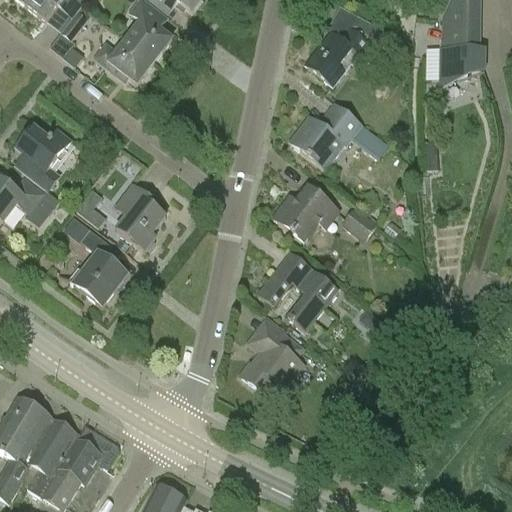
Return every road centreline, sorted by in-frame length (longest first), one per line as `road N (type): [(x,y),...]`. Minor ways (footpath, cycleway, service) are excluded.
road 1 (residential): [(238,211),(14,39)]
road 2 (residential): [(167,434),(203,371),(238,211)]
road 3 (residential): [(238,211),(275,0)]
road 4 (primary): [(167,434),(0,324)]
road 5 (primary): [(323,511),(167,434)]
